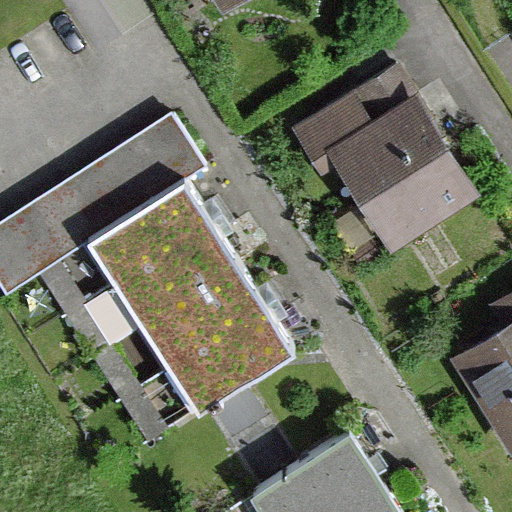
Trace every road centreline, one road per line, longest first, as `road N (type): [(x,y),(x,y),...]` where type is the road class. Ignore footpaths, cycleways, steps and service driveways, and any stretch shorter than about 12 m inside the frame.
road 1 (residential): [(462,511),(175,99),(95,42),(71,0)]
road 2 (residential): [(410,0),(511,156)]
